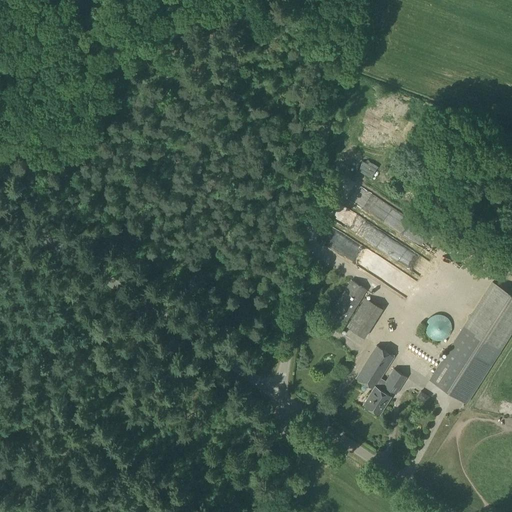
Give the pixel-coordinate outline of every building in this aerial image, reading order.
[(349,195),(362,205),(370,195),(356,185),(349,195)] [(470,249),(462,256),(469,264),(477,256),(470,249)] [(363,268),(412,297),(420,284),(371,255),(363,268)] [(339,332),(366,290),(351,280),(324,322),(339,332)] [(465,404),(499,352),(511,332),(511,296),(493,284),(429,381),(465,404)] [(364,338),(383,309),(365,297),(346,327),(364,338)] [(438,341),(440,341),(442,340),(444,339),(446,338),(448,337),(449,335),(450,333),(451,331),(451,329),(451,326),(451,324),(450,322),(449,320),(448,318),(446,317),(444,316),(441,315),(439,315),(437,315),(434,315),(432,316),(430,317),(429,319),(427,321),(426,323),(425,325),(425,328),(425,330),(426,332),(427,334),(428,336),(430,338),(432,339),(434,340),(436,340),(438,341)] [(411,350),(437,368),(440,363),(415,345),(411,350)] [(385,381),(380,378),(393,357),(376,346),(355,377),(373,389),(363,404),(379,415),(391,396),(383,391),(385,388),(396,394),(407,377),(393,368),(385,381)]
